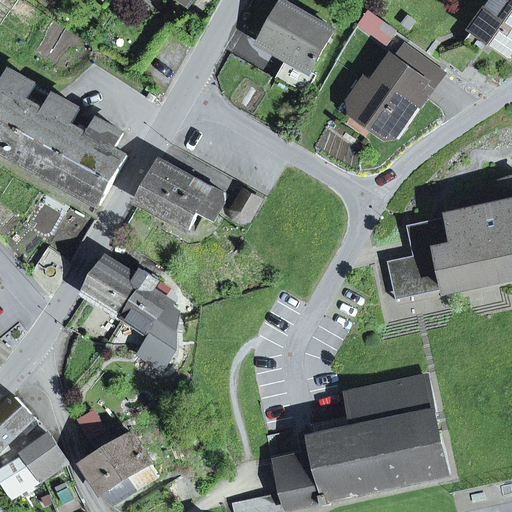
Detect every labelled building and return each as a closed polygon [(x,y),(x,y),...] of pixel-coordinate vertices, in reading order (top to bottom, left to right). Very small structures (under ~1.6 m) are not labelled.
[(511,0),(495,0),(474,29),(511,56),(511,54),(511,0)] [(263,39),(295,58),(280,82),(305,96),(316,76),(310,72),(317,61),(319,62),(321,59),(319,58),(334,31),(285,2),(263,39)] [(359,27),(387,46),(397,32),(369,13),(359,27)] [(420,93),(428,83),(424,80),(432,68),(433,67),(407,48),(397,61),(392,57),(372,85),(366,81),(351,101),(382,124),(385,138),(399,136),(426,98),(420,93)] [(420,93),(426,98),(442,75),(432,68),(424,80),(428,83),(420,93)] [(72,125),(80,110),(57,97),(49,112),(28,100),(36,85),(14,73),(6,87),(0,84),(0,149),(36,169),(81,195),(101,206),(129,156),(115,149),(123,134),(101,122),(93,136),(72,125)] [(385,138),(382,124),(351,101),(350,113),(385,138)] [(191,191),(192,192),(199,180),(165,161),(141,203),(174,221),(191,191)] [(218,205),(224,194),(199,180),(192,192),(191,191),(174,221),(190,230),(199,214),(214,223),(223,208),(218,205)] [(450,217),(453,231),(441,233),(445,250),(439,251),(448,291),(511,277),(511,180),(490,189),(475,198),(461,208),(462,215),(450,217)] [(239,202),(255,212),(262,201),(245,191),(239,202)] [(243,223),(250,221),(255,212),(239,202),(233,211),(236,218),(243,223)] [(397,302),(448,291),(439,251),(445,250),(441,233),(453,231),(450,217),(408,226),(414,257),(389,262),(397,302)] [(111,261),(88,294),(124,318),(138,298),(136,297),(151,275),(144,271),(138,279),(111,261)] [(155,291),(161,282),(151,275),(136,297),(138,298),(124,318),(152,337),(175,304),(155,291)] [(448,475),(428,378),(349,395),(357,429),(314,438),(317,454),(278,462),(284,493),(233,504),(234,511),(274,511),(322,502),(323,506),(330,504),(329,500),(448,475)] [(17,398),(0,413),(0,451),(36,419),(17,398)] [(81,421),(91,438),(102,432),(92,414),(81,421)] [(104,495),(115,504),(139,489),(115,448),(116,447),(108,432),(97,438),(106,453),(85,466),(104,495)] [(159,476),(135,436),(116,447),(115,448),(139,489),(159,476)] [(44,481),(69,465),(52,437),(27,454),(44,481)]
